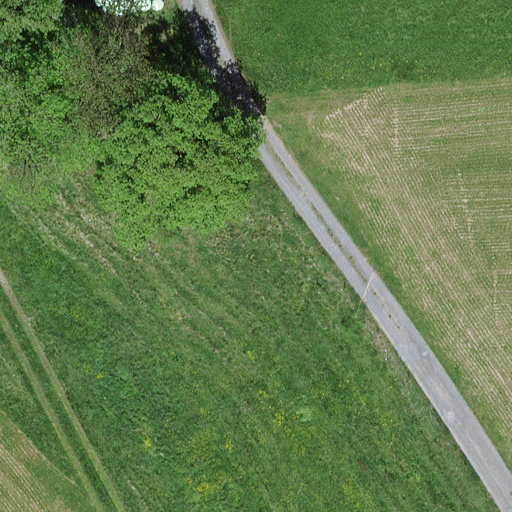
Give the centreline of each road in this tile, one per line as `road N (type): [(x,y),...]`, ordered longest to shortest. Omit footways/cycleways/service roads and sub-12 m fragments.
road 1 (track): [(198,0),(208,35),(298,191),(511,501)]
road 2 (track): [(0,264),(122,511)]
